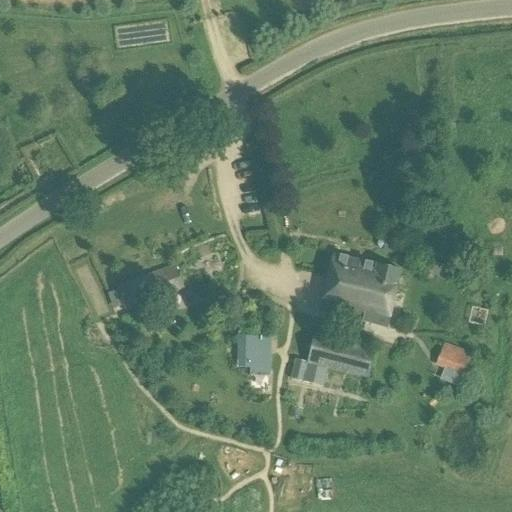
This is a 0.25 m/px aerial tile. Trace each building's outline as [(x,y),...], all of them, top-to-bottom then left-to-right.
[(43,193),(59,190),(54,161),(37,164),(43,193)] [(334,256),(320,308),(388,325),(401,273),(334,256)] [(428,259),(424,271),(447,277),(450,265),(428,259)] [(124,308),(182,287),(175,267),(117,289),(124,308)] [(246,337),(245,368),(269,369),(270,338),(246,337)] [(369,380),(376,352),(315,337),(308,365),(296,362),(292,381),(323,389),(328,370),(369,380)] [(446,345),(437,368),(463,378),(472,355),(446,345)] [(238,365),(225,369),(228,380),(241,377),(238,365)]
